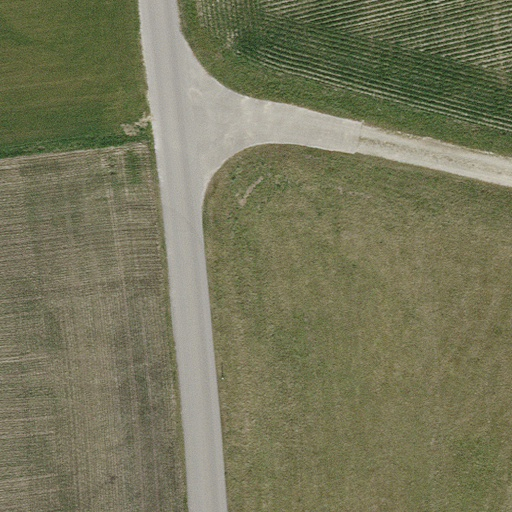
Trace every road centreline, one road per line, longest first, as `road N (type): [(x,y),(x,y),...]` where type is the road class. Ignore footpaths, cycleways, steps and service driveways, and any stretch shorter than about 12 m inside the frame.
road 1 (unclassified): [(208,511),(159,0)]
road 2 (track): [(511,171),(250,120),(172,122)]
